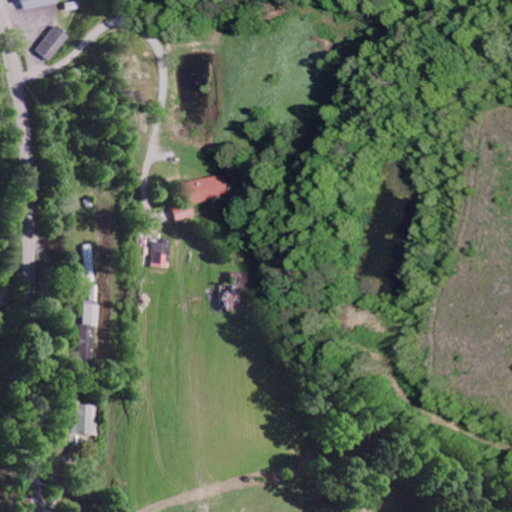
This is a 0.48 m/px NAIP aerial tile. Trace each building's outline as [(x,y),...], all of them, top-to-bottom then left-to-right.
[(60,3),(59,0),(17,0),(21,12),(60,3)] [(49,62),(71,38),(57,25),(35,50),(49,62)] [(184,183),(188,205),(233,196),(229,174),(184,183)] [(186,204),(168,208),(171,221),(189,218),(186,204)] [(169,244),(149,243),(148,268),(167,269),(169,244)] [(81,268),(81,282),(93,282),(92,245),(81,246),(82,267),(81,268)] [(243,273),(232,274),(232,285),(217,286),(218,310),(245,309),(243,273)] [(98,286),(88,286),(88,301),(97,302),(98,286)] [(72,362),(90,362),(91,328),(96,328),(97,305),(79,304),(79,324),(73,324),(72,362)] [(93,435),(95,406),(66,404),(65,434),(93,435)]
